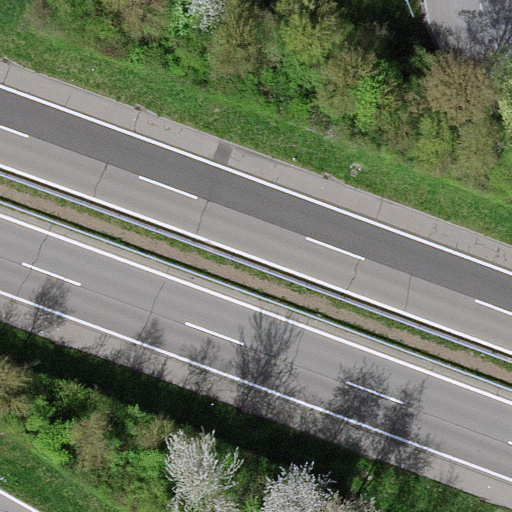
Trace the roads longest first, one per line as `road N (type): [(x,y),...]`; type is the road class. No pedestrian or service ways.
road 1 (motorway): [(511,314),(0,126)]
road 2 (motorway): [(0,256),(511,444)]
